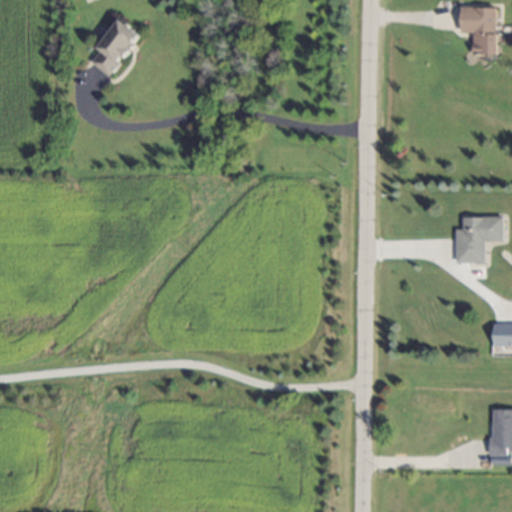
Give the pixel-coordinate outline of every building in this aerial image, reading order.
[(461,33),(473,34),(473,55),(496,56),(497,8),(462,8),(461,33)] [(141,36),(119,20),(97,49),(100,51),(91,63),(109,77),(141,36)] [(503,242),(504,218),(463,217),(462,230),(456,230),(455,263),(485,264),(485,241),(503,242)] [(493,347),(511,347),(511,324),(493,324),(493,347)] [(511,410),(491,410),(491,456),(507,456),(507,450),(511,450),(511,410)]
